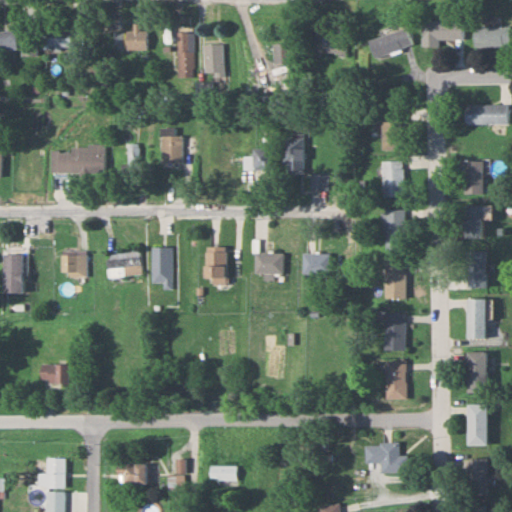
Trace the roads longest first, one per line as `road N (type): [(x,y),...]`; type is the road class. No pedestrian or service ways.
road 1 (residential): [(0,421),(439,418)]
road 2 (residential): [(438,75),(440,511)]
road 3 (residential): [(0,210),(343,213)]
